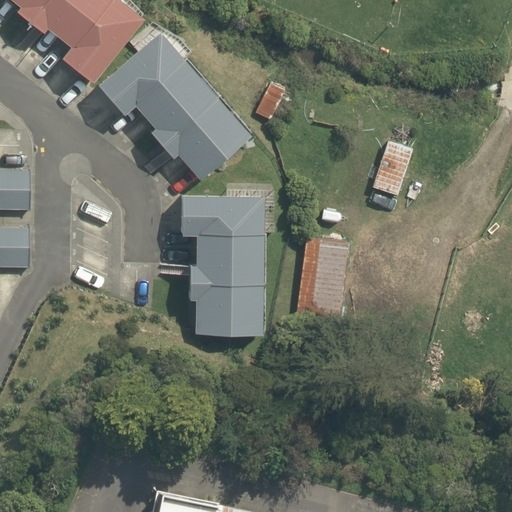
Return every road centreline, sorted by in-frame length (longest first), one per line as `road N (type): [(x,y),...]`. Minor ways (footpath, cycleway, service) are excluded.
road 1 (residential): [(0,78),(62,128),(53,253),(0,356)]
road 2 (track): [(386,274),(474,185),(511,108)]
